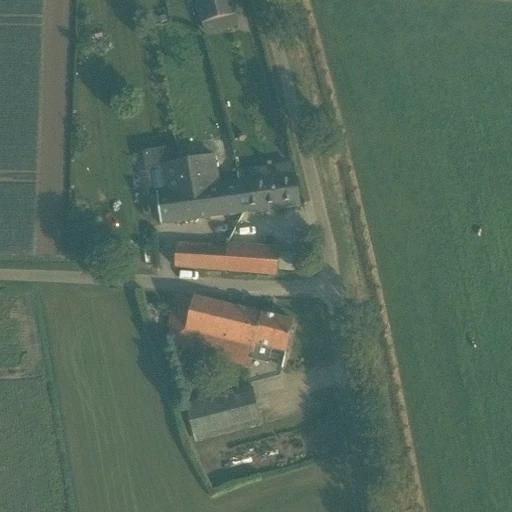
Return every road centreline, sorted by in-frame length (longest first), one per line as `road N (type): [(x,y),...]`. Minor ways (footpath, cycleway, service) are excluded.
road 1 (unclassified): [(334,289),(0,271)]
road 2 (unclassified): [(334,289),(265,0)]
road 3 (unclassified): [(376,511),(334,289)]
